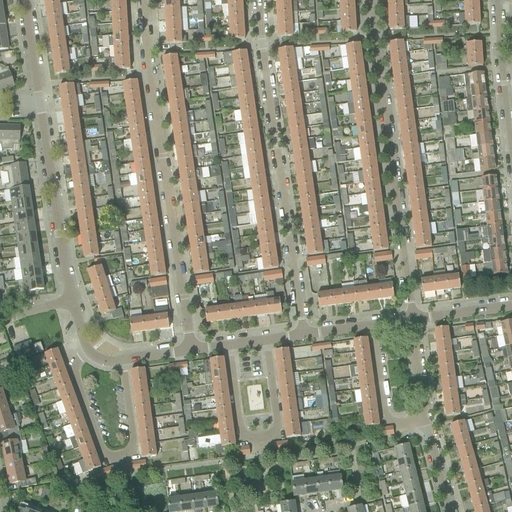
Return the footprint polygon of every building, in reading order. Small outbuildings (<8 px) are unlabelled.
[(163,0),(164,10),(179,9),(178,0),(163,0)] [(334,10),(339,10),(354,9),(353,0),(338,0),(339,6),(334,7),(334,10)] [(111,2),(112,13),(126,12),(125,1),(111,2)] [(464,2),(464,14),(478,13),(478,1),(464,2)] [(290,2),(276,2),(277,14),(291,13),(297,13),(297,7),(290,8),(290,2)] [(227,5),(228,17),(243,16),(242,4),(227,5)] [(45,7),(47,18),(61,16),(59,5),(45,7)] [(402,6),(388,7),(389,18),(403,17),(402,6)] [(164,10),(165,21),(180,20),(179,9),(164,10)] [(339,10),(340,21),(355,20),(354,9),(339,10)] [(112,13),(112,24),(127,23),(126,12),(112,13)] [(277,14),(277,25),(291,24),(291,13),(277,14)] [(464,14),(458,14),(459,26),(465,25),(475,25),(479,25),(478,13),(464,14)] [(47,18),(48,29),(63,27),(61,16),(47,18)] [(228,17),(229,28),(243,27),(243,16),(228,17)] [(403,17),(389,18),(389,30),(408,29),(408,17),(403,18),(403,17)] [(165,21),(166,32),(180,32),(180,20),(165,21)] [(340,27),(337,27),(337,33),(341,33),(352,32),(355,32),(355,20),(340,21),(340,27)] [(112,24),(113,36),(128,35),(127,23),(112,24)] [(278,37),(292,36),(291,24),(277,25),(278,37)] [(48,29),(50,41),(64,39),(63,27),(48,29)] [(243,27),(229,28),(230,40),(244,39),(243,27)] [(198,30),(196,30),(196,37),(196,42),(204,42),(203,29),(198,30)] [(180,32),(166,32),(167,44),(186,43),(185,37),(181,37),(180,32)] [(107,48),(114,47),(128,46),(128,35),(113,36),(107,36),(107,48)] [(6,37),(0,38),(0,50),(8,49),(6,37)] [(50,41),(51,52),(66,50),(64,39),(50,41)] [(431,39),(422,40),(423,45),(423,51),(432,50),(431,44),(431,39)] [(389,43),(390,55),(404,53),(403,41),(389,43)] [(466,44),(466,55),(481,54),(480,43),(466,44)] [(346,46),(347,57),(361,55),(360,44),(346,46)] [(114,47),(115,59),(129,58),(128,46),(114,47)] [(278,50),(280,62),(294,60),(292,48),(278,50)] [(51,52),(53,64),(67,62),(66,56),(71,55),(70,50),(66,50),(51,52)] [(423,51),(421,51),(422,62),(427,61),(433,60),(432,54),(432,50),(423,51)] [(224,66),(233,65),(247,62),(246,51),(232,53),(232,52),(222,53),(224,66)] [(404,53),(390,55),(392,66),(406,64),(412,63),(411,54),(404,55),(404,53)] [(481,54),(466,55),(467,67),(482,66),(481,54)] [(162,57),(164,69),(178,67),(176,55),(162,57)] [(361,55),(347,57),(349,69),(363,67),(361,55)] [(445,56),(435,57),(436,71),(446,70),(445,56)] [(129,58),(115,59),(109,59),(109,71),(130,70),(129,58)] [(280,62),(281,73),(295,71),(294,60),(280,62)] [(67,62),(53,64),(55,75),(69,73),(67,62)] [(233,65),(235,76),(249,74),(247,62),(233,65)] [(392,66),(393,77),(407,76),(406,64),(392,66)] [(0,66),(0,84),(2,90),(14,86),(8,68),(2,70),(0,66)] [(164,69),(166,80),(180,78),(178,67),(164,69)] [(349,69),(350,80),(364,78),(363,67),(349,69)] [(281,73),(283,85),(297,83),(295,71),(281,73)] [(463,75),(465,88),(484,85),(483,73),(463,75)] [(230,77),(229,77),(230,88),(232,88),(237,87),(251,85),(249,74),(235,76),(230,77)] [(393,77),(395,89),(409,87),(407,76),(393,77)] [(166,80),(167,92),(182,90),(180,78),(166,80)] [(350,80),(352,92),(366,89),(364,78),(350,80)] [(438,79),(439,90),(450,89),(448,78),(438,79)] [(122,83),(124,94),(138,92),(137,81),(122,83)] [(283,85),(285,96),(299,94),(297,83),(283,85)] [(59,86),(60,98),(75,96),(80,95),(78,84),(72,84),(59,86)] [(237,87),(238,99),(252,97),(251,85),(237,87)] [(484,85),(465,88),(466,99),(466,100),(486,98),(484,85)] [(395,89),(396,100),(410,98),(409,87),(395,89)] [(167,92),(169,103),(183,101),(189,100),(188,89),(182,90),(167,92)] [(352,92),(354,103),(368,101),(366,89),(352,92)] [(124,94),(126,106),(140,104),(138,92),(124,94)] [(285,96),(286,107),(300,105),(299,94),(285,96)] [(60,98),(62,109),(76,107),(75,96),(60,98)] [(238,99),(240,110),(254,108),(252,97),(238,99)] [(396,100),(398,112),(412,110),(410,98),(396,100)] [(467,112),(473,111),(487,110),(486,98),(466,100),(465,100),(467,112)] [(169,103),(171,114),(185,112),(183,101),(169,103)] [(348,105),(346,105),(348,115),(349,115),(355,114),(369,112),(368,101),(354,103),(354,104),(348,105)] [(441,103),(442,114),(449,114),(448,102),(441,103)] [(126,106),(128,117),(142,115),(140,104),(126,106)] [(286,107),(288,119),(302,117),(300,105),(286,107)] [(62,109),(64,121),(78,119),(76,107),(62,109)] [(240,110),(242,122),(256,120),(254,108),(240,110)] [(398,112),(400,123),(414,121),(412,110),(398,112)] [(473,111),(474,124),(489,122),(487,110),(473,111)] [(171,114),(173,126),(187,124),(185,112),(171,114)] [(355,114),(357,126),(371,124),(369,112),(355,114)] [(442,114),(443,127),(456,126),(454,113),(449,114),(442,114)] [(128,117),(129,128),(143,126),(142,115),(128,117)] [(288,119),(290,130),(304,128),(302,117),(288,119)] [(64,121),(65,132),(80,130),(78,119),(64,121)] [(242,122),(243,133),(257,131),(256,120),(242,122)] [(400,123),(401,134),(415,133),(414,121),(400,123)] [(489,122),(474,124),(476,136),(490,134),(489,122)] [(173,126),(174,137),(188,135),(187,124),(173,126)] [(357,126),(358,137),(372,135),(371,124),(357,126)] [(7,126),(6,151),(12,151),(13,146),(19,146),(19,127),(7,126)] [(129,128),(131,140),(145,138),(143,126),(129,128)] [(290,130),(291,141),(305,139),(304,128),(290,130)] [(65,132),(67,143),(81,142),(80,130),(65,132)] [(243,133),(245,144),(259,142),(257,131),(243,133)] [(401,134),(403,146),(417,144),(415,133),(401,134)] [(476,136),(469,136),(470,148),(477,148),(492,146),(490,134),(476,136)] [(174,137),(176,149),(190,147),(188,135),(174,137)] [(358,137),(360,149),(374,147),(372,135),(358,137)] [(131,140),(133,151),(147,149),(145,138),(131,140)] [(454,138),(445,139),(446,140),(447,152),(455,151),(454,139),(454,138)] [(305,139),(291,141),(293,153),(307,151),(314,150),(313,139),(306,140),(305,139)] [(67,143),(69,155),(83,153),(81,142),(67,143)] [(245,144),(247,156),(261,154),(259,142),(245,144)] [(403,146),(404,157),(418,155),(417,144),(403,146)] [(190,147),(176,149),(178,160),(192,158),(197,157),(195,146),(190,147)] [(478,154),(470,155),(471,161),(479,160),(493,158),(492,146),(477,148),(478,154)] [(360,149),(361,160),(375,158),(374,147),(360,149)] [(133,151),(134,163),(148,161),(147,149),(133,151)] [(293,153),(295,164),(309,162),(307,151),(293,153)] [(447,152),(448,164),(456,163),(455,151),(447,152)] [(69,155),(70,166),(84,164),(83,153),(69,155)] [(247,156),(248,167),(262,165),(261,154),(247,156)] [(404,157),(406,169),(420,167),(418,155),(404,157)] [(178,160),(179,171),(193,169),(192,158),(178,160)] [(361,160),(363,171),(377,169),(375,158),(361,160)] [(493,158),(479,160),(480,172),(494,170),(493,158)] [(102,162),(101,162),(102,174),(104,173),(109,173),(108,161),(102,162)] [(134,163),(136,174),(150,172),(148,161),(134,163)] [(295,164),(296,175),(310,173),(309,162),(295,164)] [(84,164),(70,166),(72,178),(86,176),(94,175),(92,163),(84,164)] [(456,163),(448,164),(449,176),(455,175),(454,169),(457,169),(456,163)] [(2,173),(0,172),(0,173),(1,180),(3,179),(8,179),(24,176),(27,176),(25,164),(24,164),(15,165),(1,167),(2,173)] [(248,167),(250,179),(264,177),(262,165),(248,167)] [(406,169),(407,180),(421,178),(420,167),(406,169)] [(193,169),(179,171),(181,183),(191,181),(195,181),(202,180),(200,169),(193,170),(193,169)] [(358,172),(357,172),(358,184),(360,184),(364,183),(378,181),(377,169),(363,171),(358,172)] [(136,174),(129,175),(130,182),(130,186),(138,185),(152,183),(150,172),(136,174)] [(296,175),(298,187),(312,185),(310,173),(296,175)] [(8,184),(4,186),(5,191),(28,188),(27,176),(24,176),(8,179),(8,184)] [(72,178),(74,189),(88,187),(86,176),(72,178)] [(481,178),(482,190),(497,188),(495,176),(481,178)] [(250,179),(252,190),(266,188),(264,177),(250,179)] [(407,180),(409,191),(423,190),(421,178),(407,180)] [(181,183),(183,194),(197,192),(195,181),(181,183)] [(364,183),(366,194),(380,192),(378,181),(364,183)] [(138,185),(139,197),(153,195),(152,183),(138,185)] [(298,187),(300,198),(314,196),(312,185),(298,187)] [(74,189),(75,200),(89,199),(88,187),(74,189)] [(5,191),(3,192),(5,203),(11,202),(24,200),(30,199),(28,188),(5,191)] [(252,190),(253,201),(267,199),(266,188),(252,190)] [(482,190),(483,202),(498,201),(497,188),(482,190)] [(409,191),(410,203),(424,201),(423,190),(409,191)] [(183,194),(184,206),(198,203),(197,192),(183,194)] [(366,194),(368,206),(382,204),(380,192),(366,194)] [(139,197),(141,208),(155,206),(153,195),(139,197)] [(300,198),(301,209),(315,207),(314,196),(300,198)] [(11,202),(13,213),(32,210),(30,199),(11,202)] [(75,200),(77,212),(91,210),(89,199),(75,200)] [(253,201),(255,213),(269,211),(267,199),(253,201)] [(424,201),(410,203),(412,214),(426,212),(424,201)] [(483,202),(485,214),(500,213),(498,201),(483,202)] [(184,206),(186,217),(200,215),(206,214),(204,203),(198,203),(184,206)] [(368,206),(361,207),(362,214),(368,213),(369,217),(383,215),(382,204),(368,206)] [(141,208),(143,220),(157,217),(155,206),(141,208)] [(301,209),(303,221),(317,219),(315,207),(301,209)] [(13,213),(14,224),(33,222),(32,210),(13,213)] [(77,212),(79,223),(93,221),(91,210),(77,212)] [(255,213),(257,224),(271,222),(269,211),(255,213)] [(412,214),(413,226),(427,224),(426,212),(412,214)] [(485,214),(486,226),(501,225),(500,213),(485,214)] [(186,217),(188,228),(202,226),(200,215),(186,217)] [(369,217),(371,228),(385,226),(383,215),(369,217)] [(143,220),(144,231),(158,229),(157,217),(143,220)] [(303,221),(305,232),(319,230),(317,219),(303,221)] [(79,223),(80,235),(94,233),(93,221),(79,223)] [(14,224),(16,236),(35,233),(33,222),(14,224)] [(257,224),(258,236),(273,234),(271,222),(257,224)] [(413,226),(415,237),(429,235),(427,224),(413,226)] [(486,226),(477,228),(479,240),(481,239),(488,239),(491,238),(502,237),(501,225),(486,226)] [(188,228),(189,240),(203,238),(202,226),(188,228)] [(371,228),(372,240),(386,238),(385,226),(371,228)] [(141,243),(146,242),(160,240),(158,229),(144,231),(139,232),(141,243)] [(464,229),(456,230),(457,236),(458,242),(463,242),(466,241),(464,229)] [(305,232),(306,243),(320,241),(319,230),(305,232)] [(16,236),(18,247),(37,244),(35,233),(16,236)] [(80,235),(82,246),(96,244),(94,233),(80,235)] [(273,234),(258,236),(260,247),(274,245),(273,234)] [(429,235),(415,237),(417,249),(431,247),(429,235)] [(488,243),(489,251),(504,249),(502,237),(488,239),(481,239),(481,244),(488,243)] [(203,238),(189,240),(191,251),(211,248),(225,246),(231,245),(230,241),(204,245),(203,238)] [(386,238),(372,240),(374,252),(388,250),(386,238)] [(146,242),(148,254),(162,252),(160,240),(146,242)] [(320,241),(306,243),(308,256),(322,253),(328,252),(326,241),(320,241)] [(18,247),(19,258),(38,256),(37,244),(18,247)] [(96,244),(82,246),(84,258),(98,256),(96,244)] [(256,248),(255,248),(255,253),(256,253),(261,252),(262,259),(276,256),(274,245),(260,247),(256,248)] [(211,248),(191,251),(193,262),(207,260),(206,255),(212,254),(211,248)] [(484,251),(482,252),(483,264),(485,264),(505,261),(504,249),(489,251),(484,251)] [(414,252),(415,260),(432,258),(431,250),(414,252)] [(148,254),(149,265),(163,263),(162,252),(148,254)] [(392,260),(391,252),(373,255),(374,263),(392,260)] [(465,254),(459,254),(460,266),(467,266),(466,254),(465,254)] [(19,258),(21,270),(40,267),(38,256),(19,258)] [(276,256),(262,259),(263,270),(278,268),(276,256)] [(306,259),(307,267),(325,264),(324,256),(306,259)] [(87,270),(90,282),(104,278),(98,259),(93,260),(96,268),(87,270)] [(207,260),(193,262),(194,274),(208,272),(207,260)] [(483,264),(484,276),(492,275),(507,274),(507,273),(505,261),(485,264),(483,264)] [(163,263),(149,265),(143,266),(144,272),(150,271),(151,277),(165,275),(163,263)] [(467,266),(460,266),(462,279),(470,278),(469,265),(467,266)] [(21,270),(23,281),(42,278),(40,267),(21,270)] [(282,279),(281,271),(263,273),(264,282),(282,279)] [(195,277),(196,285),(214,283),(212,275),(195,277)] [(458,275),(445,277),(447,290),(460,288),(458,275)] [(445,277),(433,278),(435,292),(447,290),(445,277)] [(42,278),(23,281),(24,293),(43,290),(42,278)] [(90,282),(94,293),(107,289),(104,278),(90,282)] [(167,286),(166,278),(149,280),(150,288),(167,286)] [(435,292),(433,278),(420,280),(422,293),(435,292)] [(353,282),(354,289),(356,303),(368,301),(367,287),(366,281),(353,282)] [(392,284),(379,286),(381,299),(394,297),(392,284)] [(379,286),(367,287),(368,301),(381,299),(379,286)] [(107,289),(94,293),(97,304),(111,300),(107,289)] [(354,289),(342,291),(344,304),(356,303),(354,289)] [(342,291),(329,293),(331,306),(344,304),(342,291)] [(274,292),(266,293),(269,315),(281,313),(279,300),(275,300),(274,292)] [(331,306),(329,293),(317,295),(318,304),(318,308),(331,306)] [(266,295),(254,297),(254,303),(256,316),(269,315),(266,295)] [(235,306),(229,306),(231,320),(244,318),(242,305),(241,296),(233,297),(235,306)] [(111,300),(97,304),(101,316),(110,313),(112,320),(123,317),(120,309),(114,311),(111,300)] [(254,303),(242,305),(244,318),(256,316),(254,303)] [(229,306),(217,308),(219,321),(231,320),(229,306)] [(167,308),(153,310),(154,317),(156,330),(169,328),(167,315),(168,315),(167,308)] [(219,321),(217,308),(204,310),(206,323),(219,321)] [(154,317),(142,318),(144,332),(156,330),(154,317)] [(144,332),(142,318),(129,320),(131,333),(144,332)] [(501,328),(503,335),(511,333),(511,320),(500,323),(499,322),(495,322),(496,329),(501,328)] [(434,330),(436,342),(449,341),(447,328),(434,330)] [(511,333),(503,335),(505,347),(511,345),(511,333)] [(353,341),(355,353),(369,352),(367,339),(353,341)] [(35,354),(32,346),(30,341),(24,343),(29,357),(35,354)] [(449,341),(436,342),(437,355),(451,353),(457,352),(459,352),(458,345),(450,346),(449,341)] [(24,343),(18,346),(23,359),(29,357),(24,343)] [(40,343),(32,346),(35,354),(43,351),(40,343)] [(503,360),(508,359),(511,358),(511,345),(505,347),(501,348),(503,360)] [(18,346),(13,348),(17,361),(23,359),(18,346)] [(44,354),(49,366),(62,362),(57,350),(44,354)] [(274,351),(276,364),(289,362),(288,350),(274,351)] [(355,353),(357,366),(370,364),(369,352),(355,353)] [(451,353),(437,355),(439,367),(453,365),(451,353)] [(210,360),(212,373),(225,371),(223,358),(210,360)] [(43,369),(47,380),(66,374),(62,362),(49,366),(43,369)] [(276,364),(278,376),(291,375),(289,362),(276,364)] [(357,366),(349,367),(350,379),(358,378),(372,376),(370,364),(357,366)] [(439,367),(441,380),(454,378),(453,365),(439,367)] [(19,368),(22,376),(28,374),(25,366),(19,368)] [(131,371),(132,383),(146,382),(144,369),(131,371)] [(206,386),(213,385),(226,383),(225,371),(212,373),(204,374),(206,386)] [(28,374),(22,376),(27,388),(32,386),(28,374)] [(66,374),(53,378),(58,390),(70,385),(66,374)] [(278,376),(279,389),(293,387),(291,375),(278,376)] [(358,378),(360,390),(374,389),(372,376),(358,378)] [(441,380),(443,392),(456,390),(454,378),(441,380)] [(132,383),(134,396),(147,394),(146,382),(132,383)] [(213,385),(215,397),(228,396),(226,383),(213,385)] [(58,390),(62,402),(75,397),(70,385),(58,390)] [(279,389),(281,401),(294,399),(300,399),(298,386),(293,387),(279,389)] [(496,387),(489,388),(492,400),(497,399),(499,399),(496,387)] [(360,393),(362,403),(375,401),(374,389),(360,390),(360,393)] [(456,390),(443,392),(444,404),(458,403),(465,402),(464,396),(457,397),(456,390)] [(134,396),(136,408),(149,406),(147,394),(134,396)] [(215,397),(217,410),(230,408),(228,396),(215,397)] [(62,402),(66,413),(79,409),(75,397),(62,402)] [(281,401),(283,414),(296,412),(294,399),(281,401)] [(362,403),(364,415),(377,413),(375,401),(362,403)] [(458,403),(444,404),(446,417),(456,416),(460,415),(458,407),(465,406),(465,402),(458,403)] [(0,405),(0,419),(10,416),(6,404),(0,405)] [(136,408),(137,420),(151,419),(149,406),(136,408)] [(217,410),(218,422),(232,420),(230,408),(217,410)] [(66,413),(70,425),(83,420),(79,409),(66,413)] [(496,418),(493,418),(494,425),(502,423),(500,411),(495,413),(495,416),(496,418)] [(283,414),(284,426),(298,424),(296,412),(283,414)] [(377,413),(364,415),(365,428),(379,426),(377,413)] [(0,433),(6,432),(8,438),(20,435),(19,432),(18,427),(20,427),(16,414),(10,416),(0,419),(0,433)] [(492,417),(487,418),(491,435),(496,434),(495,431),(494,426),(494,425),(492,417)] [(137,420),(139,433),(152,431),(151,419),(137,420)] [(70,425),(75,437),(87,432),(83,420),(70,425)] [(218,422),(220,435),(233,433),(232,420),(218,422)] [(450,425),(454,437),(467,434),(464,421),(450,425)] [(298,424),(284,426),(286,439),(299,437),(306,436),(305,423),(298,424)] [(502,423),(494,425),(494,426),(495,431),(499,431),(499,432),(504,431),(502,423)] [(392,427),(381,429),(379,429),(380,437),(394,435),(392,427)] [(38,431),(30,433),(32,440),(40,438),(38,431)] [(139,433),(141,445),(154,443),(152,431),(139,433)] [(73,450),(79,449),(92,444),(87,432),(75,437),(69,439),(73,450)] [(198,439),(199,448),(221,445),(222,447),(235,445),(233,433),(220,435),(220,436),(198,439)] [(454,437),(457,449),(470,446),(467,434),(454,437)] [(1,445),(4,459),(20,455),(17,443),(22,442),(21,441),(20,435),(8,438),(9,444),(1,445)] [(46,438),(49,446),(53,444),(56,443),(54,439),(52,440),(51,436),(46,438)] [(273,443),(274,451),(288,450),(287,442),(273,443)] [(154,443),(141,445),(142,458),(156,456),(154,443)] [(53,444),(49,446),(53,458),(58,456),(53,444)] [(79,449),(83,460),(96,456),(92,444),(79,449)] [(395,449),(398,460),(411,457),(408,445),(409,445),(394,448),(394,449),(395,449)] [(457,449),(461,461),(474,458),(470,446),(457,449)] [(249,447),(235,449),(236,457),(250,455),(249,447)] [(4,459),(7,471),(22,468),(20,455),(4,459)] [(83,460),(78,462),(80,469),(82,474),(88,472),(101,468),(96,456),(83,460)] [(398,460),(401,472),(414,469),(411,457),(398,460)] [(461,461),(464,473),(477,470),(474,458),(461,461)] [(54,461),(58,470),(63,468),(59,459),(54,461)] [(145,461),(139,462),(131,463),(132,471),(146,469),(145,461)] [(113,467),(102,471),(100,471),(102,479),(115,474),(113,467)] [(22,468),(7,471),(9,485),(17,483),(18,489),(36,486),(35,479),(25,481),(22,468)] [(464,473),(467,486),(487,480),(488,480),(484,468),(477,470),(464,473)] [(401,472),(403,484),(417,481),(414,469),(401,472)] [(340,477),(328,478),(330,492),(342,490),(342,491),(340,477)] [(324,479),(316,480),(318,493),(330,492),(328,478),(324,479)] [(316,480),(304,482),(306,495),(318,493),(316,480)] [(487,480),(467,486),(471,498),(484,494),(482,489),(488,487),(487,480)] [(403,484),(406,495),(419,492),(417,481),(403,484)] [(306,495),(304,482),(292,483),(292,482),(294,497),(294,496),(306,495)] [(406,495),(409,507),(422,504),(419,492),(406,495)] [(484,494),(471,498),(474,510),(487,506),(494,504),(490,492),(484,494)] [(215,494),(204,495),(205,508),(217,507),(218,507),(216,493),(215,493),(215,494)] [(204,495),(192,497),(194,510),(205,508),(204,495)] [(192,497),(180,499),(182,511),(194,510),(192,497)] [(179,511),(182,511),(180,499),(168,500),(168,499),(167,499),(169,511),(179,511)] [(280,505),(281,511),(295,511),(294,503),(295,502),(294,502),(280,504),(280,505)] [(18,509),(17,511),(41,511),(42,511),(30,507),(20,503),(18,509)]
